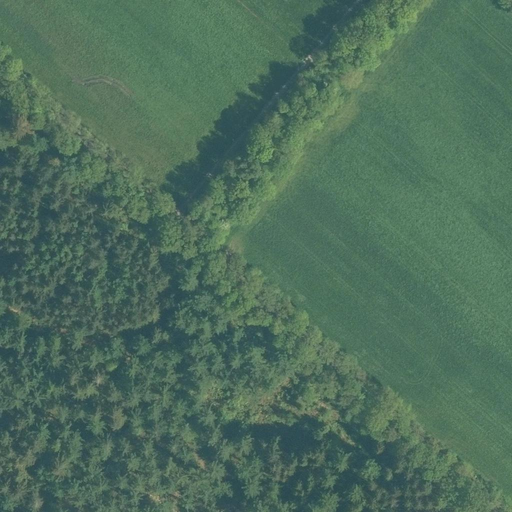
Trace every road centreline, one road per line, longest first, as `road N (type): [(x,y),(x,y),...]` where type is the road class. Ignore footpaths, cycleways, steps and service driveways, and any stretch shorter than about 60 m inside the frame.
road 1 (unclassified): [(500,511),(0,61)]
road 2 (track): [(174,217),(359,0)]
